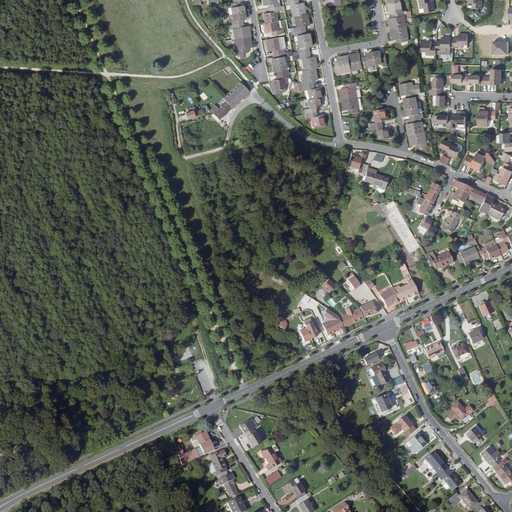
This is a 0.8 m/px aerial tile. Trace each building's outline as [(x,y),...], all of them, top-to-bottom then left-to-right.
[(267,10),(279,8),(278,5),(275,5),(273,0),(261,0),(262,7),(267,7),(267,10)] [(426,0),(425,0),(420,1),(416,2),(418,11),(422,11),(422,15),(434,13),(432,4),(427,5),(426,0)] [(466,0),(466,4),(473,4),(473,9),(482,9),(482,0),(466,0)] [(297,6),(297,2),(285,4),(286,8),(289,7),(291,19),(293,18),(304,16),(302,5),(297,6)] [(231,16),(243,14),(242,8),(239,8),(238,4),(227,6),(228,10),(230,10),(231,16)] [(390,16),(395,16),(402,14),(402,10),(399,11),(398,4),(385,6),(387,17),(390,16)] [(279,12),(279,8),(267,10),(268,15),(262,16),(264,25),(274,23),(276,23),(275,14),(279,12)] [(230,27),(242,25),(242,21),(244,21),(243,14),(231,16),(232,23),(230,23),(230,27)] [(306,16),(304,16),(293,18),(295,30),(292,31),(292,34),(304,32),(304,28),(308,28),(306,16)] [(389,32),(404,29),(402,18),(396,20),(391,21),(387,21),(388,32),(389,32)] [(264,25),(262,25),(264,34),(270,33),(270,38),(282,36),(281,31),(276,32),(274,23),(264,25)] [(249,39),(247,28),(243,29),(242,25),(230,27),(229,28),(230,31),(232,31),(234,42),(249,39)] [(407,44),(404,29),(389,32),(391,43),(395,42),(396,46),(407,44)] [(305,36),(304,32),(292,34),(293,38),(295,38),(296,44),(309,42),(308,36),(305,36)] [(452,46),(452,50),(461,51),(462,47),(466,47),(467,37),(457,37),(457,42),(452,42),(452,46)] [(251,50),(249,39),(234,42),(236,52),(234,53),(235,57),(243,56),(243,55),(247,54),(247,50),(251,50)] [(450,40),(450,39),(440,39),(440,45),(435,44),(435,47),(435,57),(448,58),(449,50),(449,46),(450,40)] [(279,51),(278,40),(265,42),(267,54),(271,53),(272,56),(284,54),(283,51),(279,51)] [(310,49),(309,42),(296,44),(298,51),(295,51),(296,55),(308,53),(307,49),(310,49)] [(435,57),(435,47),(430,47),(431,43),(421,42),(421,53),(425,53),(425,57),(435,57)] [(373,55),(375,67),(382,66),(382,68),(386,67),(384,56),(380,57),(380,53),(373,55)] [(285,58),(284,54),(272,56),(273,61),(270,61),(271,68),(283,65),(282,59),(285,58)] [(369,68),(375,67),(373,55),(366,56),(367,59),(363,60),(364,64),(365,71),(369,71),(369,68)] [(314,71),(316,71),(314,60),(309,60),(308,56),(297,59),(297,63),(301,62),(303,73),(314,71)] [(348,58),(351,73),(361,71),(360,65),(359,60),(358,56),(348,58)] [(348,58),(337,60),(338,65),(338,69),(335,70),(334,70),(335,76),(351,73),(348,58)] [(465,82),(465,75),(461,75),(461,73),(459,73),(459,70),(457,69),(457,63),(452,63),(451,81),(461,81),(461,82),(465,82)] [(285,72),(283,65),(271,68),(272,74),(275,74),(276,78),(288,76),(287,71),(285,72)] [(500,70),(500,67),(490,66),(490,74),(500,74),(500,70)] [(316,83),(314,71),(303,73),(301,73),(303,82),(299,83),(300,86),(294,87),(295,90),(300,89),(312,87),(312,84),(316,83)] [(478,82),(479,74),(469,73),(469,75),(465,75),(465,82),(469,82),(469,81),(478,82)] [(500,74),(490,74),(487,74),(486,82),(500,82),(500,74)] [(288,80),(288,76),(276,78),(277,82),(271,83),(273,92),(285,90),(283,81),(288,80)] [(429,88),(429,92),(440,92),(440,78),(433,78),(432,88),(429,88)] [(248,92),(244,88),(239,83),(234,87),(244,96),(248,92)] [(399,87),(401,99),(405,98),(405,102),(417,99),(416,95),(419,95),(418,87),(411,88),(411,85),(399,87)] [(234,87),(224,97),(225,102),(231,108),(244,96),(234,87)] [(313,92),(312,87),(300,89),(301,93),(304,93),(307,93),(308,102),(319,100),(321,99),(319,90),(313,92)] [(339,92),(341,103),(356,100),(357,100),(355,93),(355,89),(348,91),(343,91),(339,92)] [(440,92),(429,92),(429,96),(432,96),(436,96),(435,101),(435,105),(443,106),(443,96),(440,96),(440,92)] [(231,108),(225,102),(224,97),(221,99),(223,101),(219,106),(225,113),(231,108)] [(417,99),(405,102),(404,102),(404,106),(403,106),(405,112),(417,110),(416,104),(422,103),(421,98),(417,99)] [(319,100),(308,102),(307,102),(308,111),(303,112),(304,117),(315,115),(314,110),(320,109),(319,100)] [(356,100),(341,103),(343,113),(347,113),(351,112),(352,116),(358,115),(358,111),(356,100)] [(218,106),(219,107),(217,109),(212,105),(211,106),(212,108),(210,110),(212,112),(211,113),(214,116),(217,120),(225,113),(219,106),(218,106)] [(477,108),(477,116),(487,116),(491,117),(491,109),(477,108)] [(417,110),(405,112),(406,119),(409,119),(409,123),(414,122),(421,120),(420,116),(418,117),(417,110)] [(194,117),(192,111),(184,114),(185,120),(194,117)] [(370,130),(382,128),(381,124),(387,123),(385,111),(373,113),(375,125),(370,126),(370,130)] [(316,119),(315,115),(304,117),(304,121),(310,120),(311,129),(323,127),(322,118),(316,119)] [(450,128),(450,134),(455,136),(455,129),(465,129),(465,117),(461,116),(460,115),(458,115),(458,116),(450,116),(450,118),(450,128)] [(447,128),(450,128),(450,118),(447,118),(447,116),(432,116),(432,124),(446,124),(447,128)] [(207,120),(209,127),(217,125),(215,120),(213,119),(207,120)] [(408,138),(423,135),(421,124),(414,126),(410,126),(406,127),(408,138)] [(209,127),(212,137),(220,135),(217,125),(209,127)] [(383,132),(382,128),(370,130),(371,134),(377,133),(378,142),(390,140),(388,131),(383,132)] [(500,131),(500,141),(506,141),(508,140),(508,131),(500,131)] [(222,143),(220,135),(212,137),(214,145),(222,143)] [(408,138),(410,149),(414,148),(418,147),(419,151),(426,150),(423,135),(408,138)] [(452,145),(453,143),(444,139),(441,146),(449,150),(452,145)] [(462,146),(454,142),(453,143),(452,145),(461,149),(460,151),(462,151),(462,149),(463,148),(463,147),(462,146)] [(449,152),(458,156),(460,151),(461,149),(452,145),(449,150),(449,152)] [(481,163),(484,158),(485,156),(477,152),(476,151),(472,158),(481,163)] [(356,157),(349,155),(346,166),(356,169),(359,161),(360,161),(361,159),(362,159),(364,154),(358,153),(356,157)] [(469,157),(465,164),(478,170),(481,163),(472,158),(469,157)] [(500,171),(508,176),(511,169),(509,167),(511,163),(505,160),(500,171)] [(375,185),(383,187),(386,178),(374,174),(375,170),(366,168),(362,181),(375,185)] [(496,178),(505,182),(508,176),(500,171),(496,178)] [(483,200),(486,194),(455,180),(452,186),(455,187),(453,192),(450,190),(446,199),(455,203),(457,199),(462,201),(467,193),(483,200)] [(417,192),(415,195),(417,196),(432,202),(439,185),(430,181),(424,194),(420,192),(419,193),(417,192)] [(493,201),(495,197),(486,193),(486,194),(483,200),(478,208),(487,213),(488,210),(501,217),(506,207),(503,206),(500,204),(493,201)] [(432,202),(417,196),(415,200),(420,203),(417,210),(422,212),(426,214),(432,202)] [(399,213),(392,201),(384,206),(390,216),(387,217),(410,254),(420,248),(417,243),(407,226),(399,213)] [(381,208),(387,217),(390,216),(384,206),(381,208)] [(463,214),(450,209),(447,216),(446,219),(444,219),(444,218),(442,223),(440,228),(449,233),(451,227),(452,228),(458,217),(461,219),(463,214)] [(426,228),(431,219),(424,215),(423,218),(419,224),(426,228)] [(482,255),(483,259),(488,256),(489,258),(494,255),(495,255),(496,256),(500,254),(499,252),(506,249),(503,243),(508,241),(505,236),(501,238),(500,236),(493,239),(493,240),(495,244),(485,249),(484,247),(479,249),(482,255)] [(493,240),(483,246),(484,247),(485,249),(495,244),(493,240)] [(464,263),(482,255),(479,249),(477,245),(459,253),(464,263)] [(423,254),(430,266),(433,265),(434,268),(438,266),(445,263),(445,264),(452,261),(447,251),(435,256),(432,251),(425,253),(423,254)] [(336,266),(340,271),(346,267),(342,262),(336,266)] [(353,288),(359,283),(352,274),(346,279),(353,288)] [(337,286),(329,279),(323,286),(330,293),(337,286)] [(400,300),(400,301),(409,295),(410,296),(417,292),(411,279),(403,282),(404,284),(399,287),(398,285),(393,288),(400,300)] [(368,280),(363,282),(369,289),(372,287),(368,280)] [(395,303),(400,300),(392,288),(381,295),(388,307),(392,305),(391,302),(394,301),(395,303)] [(359,305),(364,315),(373,311),(373,313),(378,311),(375,306),(374,306),(371,300),(359,305)] [(481,316),(495,310),(490,300),(477,306),(481,316)] [(352,322),(363,317),(363,316),(358,307),(352,309),(350,305),(343,308),(345,313),(343,314),(347,323),(351,321),(352,322)] [(337,315),(326,308),(324,311),(334,318),(330,320),(322,323),(327,333),(342,326),(338,316),(337,315)] [(324,311),(322,314),(330,320),(334,318),(324,311)] [(338,316),(342,326),(347,324),(347,323),(343,314),(338,316)] [(308,319),(301,322),(304,328),(309,338),(316,335),(308,319)] [(284,320),(277,324),(281,330),(287,326),(284,320)] [(288,328),(295,325),(293,320),(286,322),(288,328)] [(297,331),(302,341),(309,338),(304,328),(297,331)] [(475,328),(465,333),(470,343),(479,338),(475,328)] [(415,344),(413,340),(410,341),(409,340),(402,343),(404,349),(415,344)] [(423,352),(426,358),(442,351),(437,341),(429,345),(429,344),(421,348),(423,352)] [(458,354),(465,351),(461,343),(460,342),(450,347),(454,356),(458,354)] [(360,358),(364,366),(378,360),(375,352),(360,358)] [(502,375),(507,373),(504,367),(501,359),(496,362),(502,375)] [(371,375),(375,385),(379,383),(386,380),(382,370),(384,369),(381,362),(370,367),(374,374),(371,375)] [(423,364),(421,366),(424,372),(430,369),(427,362),(426,363),(423,364)] [(454,369),(459,380),(463,378),(458,367),(454,369)] [(478,371),(470,375),(475,387),(483,384),(478,371)] [(390,381),(393,387),(403,382),(400,376),(390,381)] [(429,377),(421,381),(426,392),(434,388),(429,377)] [(385,392),(375,396),(382,410),(385,408),(386,411),(393,407),(385,392)] [(445,416),(448,420),(455,414),(459,419),(462,422),(469,416),(456,401),(449,406),(452,410),(445,416)] [(399,432),(403,437),(413,429),(409,424),(410,423),(402,415),(388,427),(393,433),(400,428),(402,430),(399,432)] [(247,420),(237,426),(241,434),(252,429),(247,420)] [(471,425),(462,432),(474,446),(482,439),(471,425)] [(250,448),(261,442),(254,430),(243,437),(250,448)] [(203,452),(212,449),(210,445),(211,445),(206,431),(201,433),(200,431),(195,433),(196,436),(203,452)] [(418,439),(420,438),(415,432),(406,440),(416,451),(423,445),(418,439)] [(270,446),(261,452),(262,455),(263,454),(268,461),(265,463),(267,467),(280,459),(278,455),(277,456),(270,446)] [(479,453),(490,467),(498,461),(495,457),(498,455),(494,450),(491,453),(486,447),(479,453)] [(210,472),(212,475),(225,469),(223,466),(224,465),(220,456),(224,454),(222,448),(207,454),(210,460),(215,470),(210,472)] [(423,458),(437,474),(438,474),(446,467),(432,450),(423,458)] [(498,461),(490,467),(493,471),(503,483),(507,479),(511,484),(511,482),(511,474),(511,475),(502,464),(503,463),(500,459),(498,461)] [(405,477),(416,469),(413,464),(402,473),(405,477)] [(446,467),(438,474),(450,488),(458,481),(446,467)] [(276,469),(263,476),(266,482),(279,475),(276,469)] [(224,488),(228,495),(235,492),(231,482),(229,479),(231,478),(233,477),(230,471),(215,478),(218,485),(222,483),(224,488)] [(295,478),(281,486),(285,494),(290,491),(295,501),(294,502),(299,511),(312,511),(314,511),(295,478)] [(465,489),(457,495),(468,508),(475,501),(465,489)] [(454,492),(447,499),(449,502),(457,495),(454,492)] [(238,496),(226,502),(230,511),(236,511),(243,509),(238,496)]
